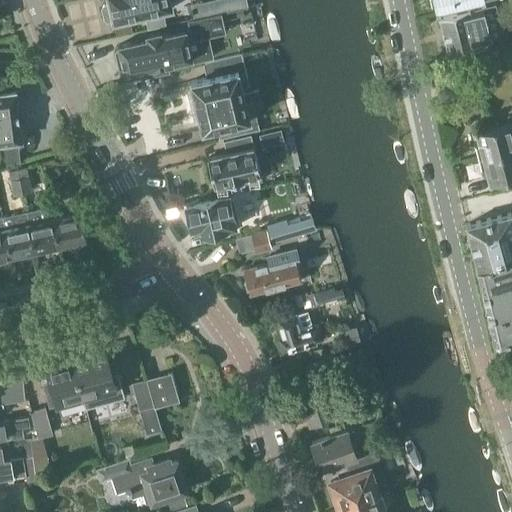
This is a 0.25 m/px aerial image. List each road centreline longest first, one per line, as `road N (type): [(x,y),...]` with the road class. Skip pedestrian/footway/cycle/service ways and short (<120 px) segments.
road 1 (unclassified): [(492,387),(447,237),(395,0)]
road 2 (unclassified): [(169,265),(78,107),(32,0)]
road 3 (unclassified): [(169,265),(239,351),(294,511)]
road 4 (residential): [(0,322),(169,265)]
